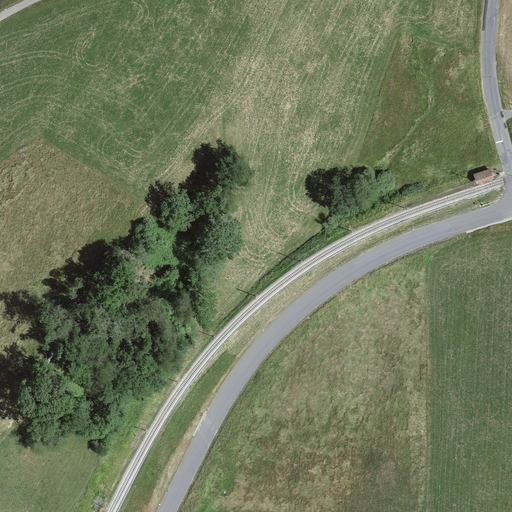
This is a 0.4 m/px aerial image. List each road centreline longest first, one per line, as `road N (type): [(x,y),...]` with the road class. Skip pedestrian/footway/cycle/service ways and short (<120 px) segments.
road 1 (tertiary): [(167,511),(245,367),(306,303),(404,243),(511,208)]
road 2 (tertiary): [(511,177),(490,89),(492,0)]
